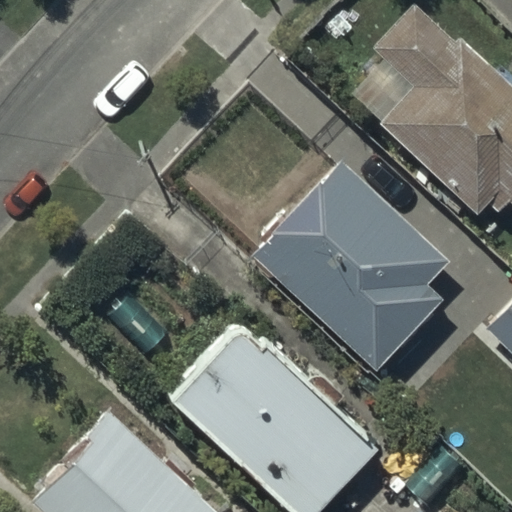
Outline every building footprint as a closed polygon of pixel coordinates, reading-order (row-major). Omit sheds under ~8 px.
[(408,76),(375,111),(469,203),(480,191),(491,201),(503,189),(511,198),(511,77),(455,22),(449,28),(420,0),(397,0),(365,34),(408,76)] [(264,231),(249,248),(374,358),(434,290),(419,276),(442,250),(327,148),(259,226),(264,231)] [(511,350),(511,296),(485,326),(511,350)] [(229,312),(164,381),(302,511),(304,511),(375,438),(363,427),(361,429),(255,329),(251,332),(229,312)] [(28,488),(53,511),(231,511),(112,400),(28,488)] [(428,459),(405,481),(425,503),(464,466),(431,431),(416,445),(428,459)]
